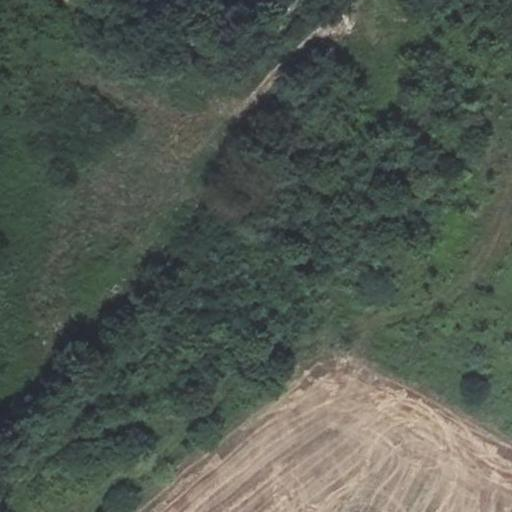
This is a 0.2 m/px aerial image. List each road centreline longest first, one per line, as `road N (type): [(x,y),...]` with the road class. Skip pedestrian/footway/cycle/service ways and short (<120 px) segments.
road 1 (track): [(511,208),(470,283),(443,304),(300,342),(241,367),(203,422),(89,511)]
road 2 (track): [(312,0),(265,32),(209,48),(136,35),(55,0)]
road 3 (track): [(203,422),(124,429),(75,441),(34,463),(23,487),(29,508),(40,511)]
road 4 (track): [(316,0),(235,99)]
